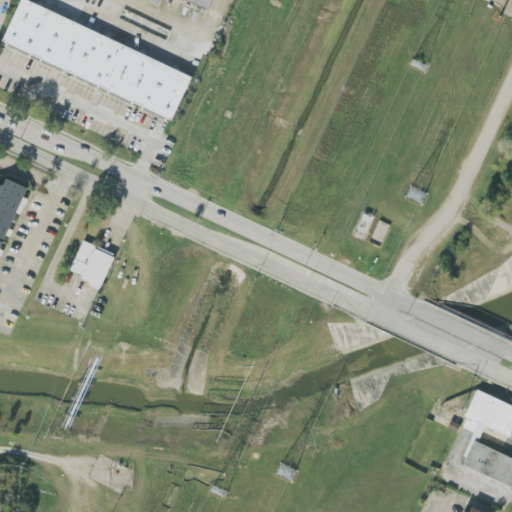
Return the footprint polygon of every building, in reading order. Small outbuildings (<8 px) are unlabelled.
[(23,0),(18,0),(0,38),(0,43),(167,123),(188,77),(23,0)] [(183,0),(204,11),(209,0),(183,0)] [(0,249),(25,187),(8,180),(4,191),(0,189),(0,249)] [(100,288),(81,279),(82,275),(69,270),(83,240),(114,255),(114,257),(100,288)] [(511,433),(510,438),(464,417),(477,390),(511,405),(511,433)] [(511,488),(463,465),(474,441),(511,458),(511,488)]
